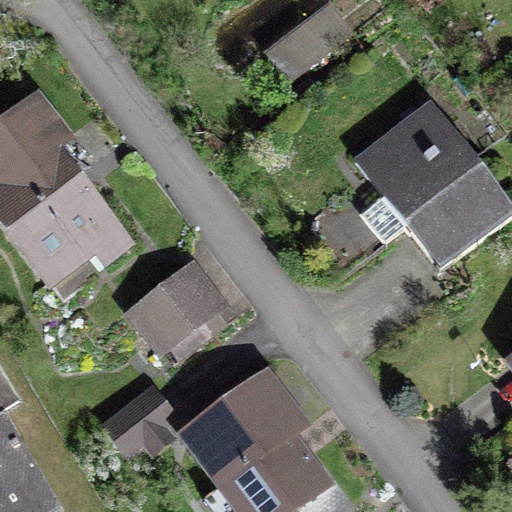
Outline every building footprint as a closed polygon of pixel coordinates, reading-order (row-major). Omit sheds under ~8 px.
[(131,246),(38,113),(0,139),(0,223),(53,300),(131,246)] [(511,225),(511,215),(432,114),(355,174),(440,282),(511,225)] [(231,327),(193,278),(125,332),(164,381),(231,327)] [(319,432),(271,372),(182,443),(236,511),(304,511),(336,488),(302,445),(319,432)] [(154,396),(107,429),(125,455),(172,421),(154,396)] [(0,511),(50,511),(4,432),(0,433),(0,511)]
